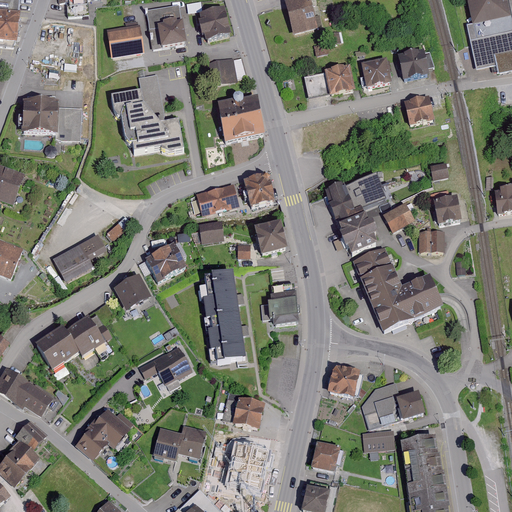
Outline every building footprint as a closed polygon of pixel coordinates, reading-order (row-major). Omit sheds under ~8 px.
[(0,0),(0,47),(14,49),(19,0),(0,0)] [(313,0),(292,0),(287,1),(296,39),(321,33),(313,0)] [(511,20),(507,0),(465,0),(472,30),(468,31),(471,45),(477,43),(511,35),(511,20)] [(181,7),(146,12),(153,52),(188,46),(181,7)] [(228,11),(200,16),(205,42),(233,37),(228,11)] [(139,27),(107,32),(111,59),(143,55),(139,27)] [(511,35),(477,43),(471,45),(477,75),(496,71),(500,78),(511,75),(511,35)] [(431,53),(398,60),(403,87),(430,82),(428,71),(434,70),(431,53)] [(235,59),(217,63),(222,87),(239,83),(235,59)] [(388,64),(362,69),(366,93),(391,88),(388,64)] [(351,71),(324,76),(305,82),(309,103),(330,100),(356,98),(351,71)] [(148,96),(113,101),(115,116),(122,125),(126,144),(134,151),(135,159),(159,156),(176,161),(191,157),(185,126),(172,127),(170,121),(162,123),(151,110),(148,96)] [(60,103),(25,102),(24,134),(59,135),(60,103)] [(430,103),(404,108),(409,132),(435,127),(430,103)] [(256,104),(220,110),(227,147),(263,140),(256,104)] [(26,179),(0,169),(0,204),(14,209),(26,179)] [(447,169),(431,171),(433,183),(449,181),(447,169)] [(272,176),(244,183),(251,210),(279,203),(272,176)] [(379,181),(351,192),(359,208),(365,205),(369,212),(388,204),(379,181)] [(234,187),(197,197),(203,219),(240,209),(234,187)] [(350,189),(328,198),(337,235),(366,222),(369,212),(362,215),(359,208),(351,192),(350,189)] [(511,195),(495,197),(497,220),(511,218),(511,195)] [(457,202),(434,205),(438,230),(461,227),(457,202)] [(407,210),(383,220),(391,239),(415,229),(407,210)] [(138,231),(130,222),(108,241),(117,250),(138,231)] [(366,222),(337,235),(348,261),(378,250),(376,244),(380,242),(375,229),(370,230),(366,222)] [(224,227),(202,231),(205,249),(227,246),(224,227)] [(287,229),(259,238),(267,262),(295,253),(287,229)] [(446,234),(421,235),(422,257),(446,256),(446,234)] [(102,239),(55,260),(67,286),(97,273),(93,264),(110,256),(102,239)] [(23,252),(0,242),(0,278),(11,283),(23,252)] [(180,248),(147,264),(158,289),(192,273),(180,248)] [(252,249),(239,249),(239,263),(253,263),(252,249)] [(404,293),(385,253),(354,264),(386,339),(444,316),(430,282),(404,293)] [(243,276),(208,280),(211,301),(203,302),(206,322),(215,321),(217,334),(208,335),(213,368),(255,363),(243,276)] [(143,280),(117,293),(128,314),(154,302),(143,280)] [(300,285),(273,288),(275,306),(264,308),(266,325),(276,324),(277,334),(306,330),(300,285)] [(69,329),(36,348),(54,377),(83,359),(86,364),(119,344),(111,330),(103,335),(95,322),(73,335),(69,329)] [(15,348),(4,340),(0,345),(0,367),(15,348)] [(186,349),(141,368),(147,382),(159,377),(165,391),(198,377),(186,349)] [(366,376),(340,369),(332,395),(358,403),(366,376)] [(58,403),(11,372),(0,388),(0,398),(24,414),(26,409),(46,421),(58,403)] [(402,402),(397,387),(377,392),(364,410),(371,431),(385,429),(383,420),(402,416),(398,403),(402,402)] [(425,396),(402,402),(408,424),(431,418),(425,396)] [(271,407),(245,401),(239,429),(266,434),(271,407)] [(137,435),(112,413),(77,451),(97,469),(115,449),(120,454),(137,435)] [(22,445),(36,457),(48,444),(30,428),(18,441),(22,445)] [(186,438),(162,432),(156,459),(181,465),(183,458),(205,464),(213,434),(188,428),(186,438)] [(396,434),(365,436),(367,456),(397,454),(396,434)] [(449,511),(439,439),(402,444),(411,511),(449,511)] [(214,454),(231,456),(232,442),(215,440),(214,454)] [(36,457),(22,445),(0,469),(0,477),(15,490),(40,461),(36,457)] [(346,451),(321,446),(315,470),(340,476),(346,451)] [(279,457),(251,450),(245,482),(273,488),(279,457)] [(334,511),(339,491),(312,484),(305,511),(334,511)] [(0,511),(2,511),(13,503),(0,487),(0,511)] [(222,511),(205,493),(184,511),(222,511)]
